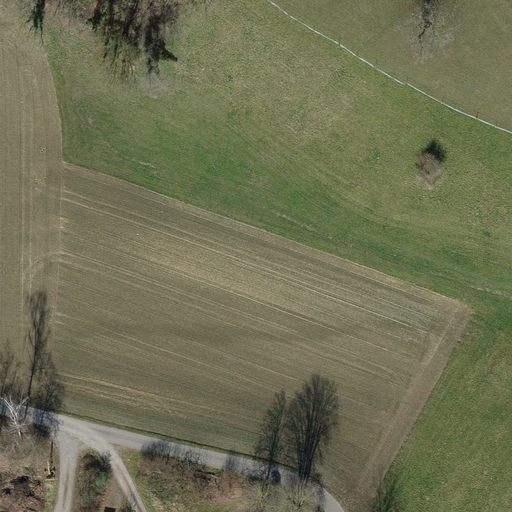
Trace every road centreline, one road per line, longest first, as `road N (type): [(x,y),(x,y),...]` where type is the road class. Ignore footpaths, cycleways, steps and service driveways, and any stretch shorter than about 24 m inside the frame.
road 1 (residential): [(0,407),(275,473),(321,494),(334,511)]
road 2 (unknown): [(58,421),(116,475),(141,511)]
